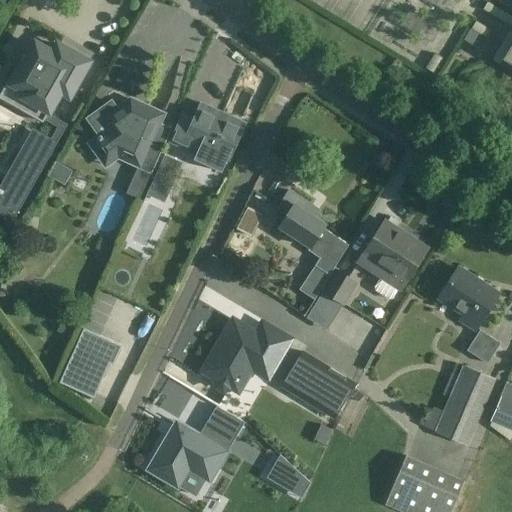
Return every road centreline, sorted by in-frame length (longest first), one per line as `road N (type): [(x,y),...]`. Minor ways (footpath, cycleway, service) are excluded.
road 1 (residential): [(121,436),(302,61)]
road 2 (residential): [(511,198),(302,61)]
